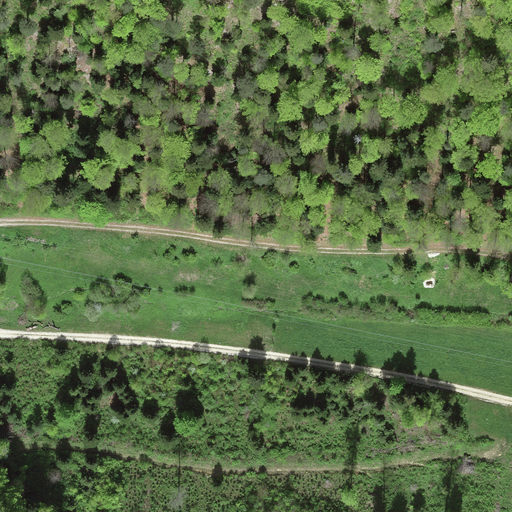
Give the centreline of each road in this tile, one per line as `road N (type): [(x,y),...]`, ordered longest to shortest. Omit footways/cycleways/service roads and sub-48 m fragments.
road 1 (track): [(0,336),(149,340),(410,379),(511,403)]
road 2 (track): [(511,259),(0,223)]
